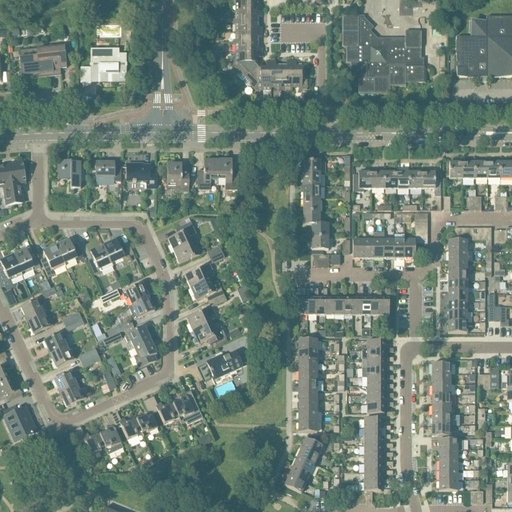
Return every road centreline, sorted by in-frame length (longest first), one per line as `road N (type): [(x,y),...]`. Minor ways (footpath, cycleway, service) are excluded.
road 1 (residential): [(138,226),(165,288),(166,379),(55,426),(0,308)]
road 2 (tertiary): [(321,133),(511,133)]
road 3 (residential): [(417,511),(406,469),(406,358),(414,348)]
road 4 (tertiary): [(162,133),(321,133)]
road 5 (residential): [(321,133),(322,33),(280,33)]
road 6 (tertiary): [(162,133),(162,0)]
road 7 (residential): [(413,275),(433,260),(433,221),(501,221)]
road 8 (tertiary): [(40,134),(162,133)]
